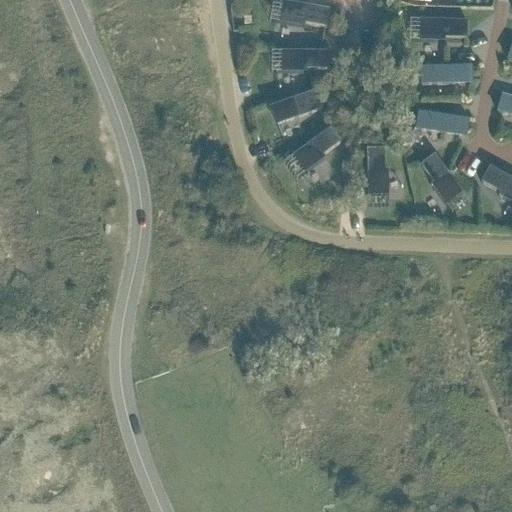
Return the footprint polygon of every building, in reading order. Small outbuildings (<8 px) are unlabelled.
[(334,8),(287,0),(286,0),(284,23),(309,27),(310,22),(331,26),(334,8)] [(469,17),(423,17),(424,41),(447,42),(447,36),(468,36),(469,17)] [(322,71),(321,52),(286,51),(286,74),(305,74),(305,69),(322,71)] [(474,67),(422,67),(422,85),(475,86),(474,67)] [(320,111),(314,92),(272,106),(279,124),(320,111)] [(511,94),(504,93),(498,113),(511,117),(511,94)] [(472,119),(421,110),(418,129),(470,138),(472,119)] [(338,146),(327,133),(296,156),(309,173),(327,161),(324,157),(338,146)] [(446,207),(466,193),(438,155),(426,163),(437,182),(432,186),(446,207)] [(389,163),(371,163),(370,198),(395,198),(394,179),(389,178),(389,163)] [(511,176),(493,166),(485,183),(502,192),(499,198),(511,204),(511,176)]
